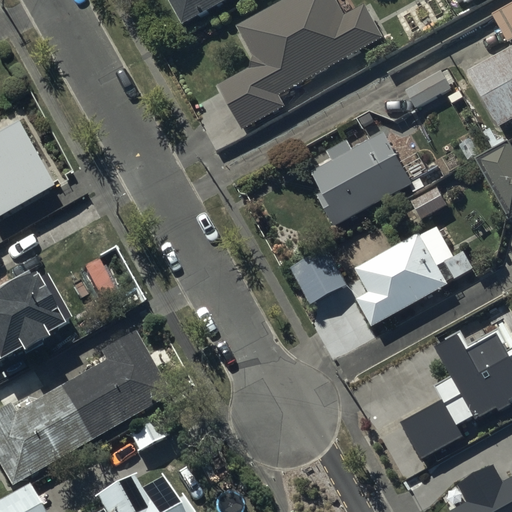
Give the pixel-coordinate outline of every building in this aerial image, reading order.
[(170,0),(185,26),(232,0),(170,0)] [(287,106),(281,94),(385,38),(367,4),(346,15),(337,0),(286,0),(239,26),(255,57),(253,68),(221,85),(243,130),(287,106)] [(511,3),(494,13),(509,40),(511,38),(511,3)] [(511,47),(471,71),(501,126),(511,119),(511,47)] [(404,91),(414,108),(449,88),(439,71),(404,91)] [(0,219),(52,190),(19,132),(0,142),(0,219)] [(319,195),(337,227),(415,184),(387,133),(354,151),(348,141),(329,152),(334,161),(313,172),(324,192),(319,195)] [(511,220),(511,139),(511,140),(478,158),(511,221),(511,220)] [(360,299),(375,326),(451,285),(450,283),(474,269),(464,251),(455,256),(440,228),(424,237),(421,233),(357,268),(371,294),(360,299)] [(328,248),(292,266),(313,304),(348,286),(328,248)] [(0,350),(55,320),(29,275),(0,290),(0,350)] [(511,351),(502,332),(471,348),(464,334),(444,345),(438,348),(455,378),(440,386),(444,394),(449,403),(440,407),(438,403),(406,420),(426,457),(461,438),(456,430),(479,418),(479,419),(501,407),(504,411),(510,408),(509,406),(511,404),(511,351)] [(10,405),(0,410),(0,466),(12,487),(171,399),(135,333),(101,352),(107,362),(15,413),(10,405)] [(188,460),(180,483),(231,501),(239,479),(188,460)] [(511,511),(511,480),(505,484),(493,462),(459,480),(472,503),(455,511),(511,511)] [(193,511),(181,490),(172,495),(155,465),(95,499),(103,511),(101,511),(193,511)] [(42,511),(27,486),(0,502),(0,511),(42,511)]
